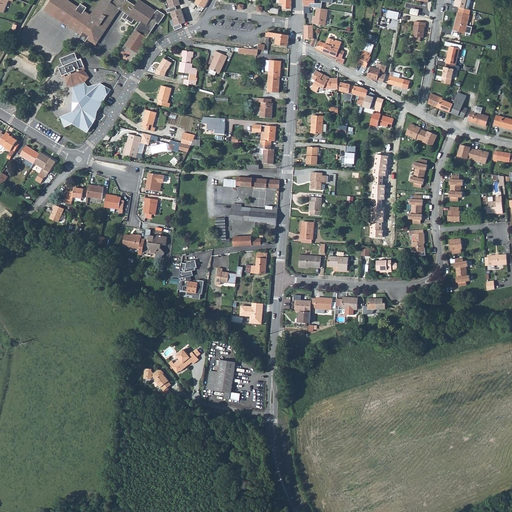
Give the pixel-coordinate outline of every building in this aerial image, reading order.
[(0,0),(0,11),(4,13),(9,0),(13,2),(13,0),(0,0)] [(51,0),(45,11),(54,17),(61,7),(58,5),(61,0),(51,0)] [(135,19),(140,23),(133,35),(135,36),(133,39),(140,43),(142,41),(144,42),(155,27),(153,25),(155,22),(157,23),(159,24),(165,15),(157,10),(156,11),(139,0),(136,6),(126,0),(101,0),(91,16),(84,11),(87,8),(81,4),(78,7),(67,0),(61,0),(58,5),(61,7),(54,17),(81,35),(80,38),(86,42),(88,39),(94,43),(99,36),(101,37),(120,9),(126,13),(122,18),(128,22),(129,21),(132,23),(135,19)] [(178,0),(168,0),(171,8),(176,6),(180,5),(178,0)] [(196,0),(195,4),(204,9),(209,0),(196,0)] [(279,0),(280,4),(284,4),(283,9),(291,9),(291,0),(279,0)] [(459,7),(464,9),(466,0),(454,0),(453,6),(459,7)] [(176,6),(171,8),(166,9),(168,13),(171,12),(174,19),(184,15),(181,9),(177,10),(176,6)] [(454,31),(465,33),(471,34),(472,27),(467,26),(470,10),(464,9),(459,7),(458,13),(454,31)] [(319,8),(317,8),(316,16),(314,16),(313,24),(326,26),(328,9),(322,9),(319,8)] [(184,15),(174,19),(176,25),(174,26),(175,31),(183,27),(182,24),(186,22),(184,15)] [(413,36),(414,36),(413,41),(420,41),(421,37),(423,38),(425,27),(426,27),(426,23),(415,21),(413,36)] [(313,38),(313,25),(304,25),(305,39),(313,39),(310,45),(314,47),(317,40),(313,38)] [(267,32),(267,36),(277,38),(276,44),(288,46),(289,35),(267,32)] [(135,36),(133,35),(126,45),(137,52),(144,42),(142,41),(140,43),(133,39),(135,36)] [(316,49),(322,51),(329,55),(337,57),(336,60),(343,64),(345,59),(342,58),(345,51),(339,49),(342,42),(334,40),(333,40),(328,38),(326,44),(320,41),(319,42),(316,49)] [(358,64),(366,68),(371,57),(370,57),(371,53),(374,45),(366,42),(362,54),(358,64)] [(446,63),(456,65),(460,49),(461,49),(462,46),(446,42),(445,45),(450,47),(446,63)] [(189,80),(190,80),(189,84),(190,84),(195,85),(195,81),(197,81),(197,78),(196,78),(198,68),(192,68),(193,64),(191,63),(192,57),(193,58),(194,52),(183,50),(182,56),(183,56),(182,62),(181,62),(179,72),(190,74),(189,80)] [(227,56),(215,51),(213,56),(215,57),(210,69),(220,73),(227,56)] [(59,68),(63,78),(66,77),(67,86),(74,87),(73,102),(80,103),(82,108),(73,112),(61,117),(65,127),(73,124),(88,133),(96,119),(93,115),(96,110),(98,111),(111,90),(101,83),(92,98),(87,96),(88,87),(85,82),(89,77),(84,70),(86,69),(81,59),(78,60),(75,53),(60,59),(63,66),(59,68)] [(172,63),(164,58),(157,69),(156,74),(165,76),(166,73),(172,63)] [(269,76),(280,76),(281,61),(270,60),(267,60),(266,71),(269,71),(269,76)] [(367,77),(384,82),(388,83),(390,77),(391,73),(391,72),(387,70),(386,74),(380,73),(381,70),(371,67),(367,77)] [(454,69),(445,67),(442,81),(451,83),(454,69)] [(324,75),(316,71),(312,79),(316,81),(313,85),(311,89),(317,92),(320,87),(324,89),(338,89),(338,78),(330,78),(330,80),(328,80),(327,79),(323,81),(321,80),(324,75)] [(388,84),(408,89),(410,81),(399,78),(400,74),(391,72),(391,73),(390,77),(388,83),(388,84)] [(269,76),(268,92),(279,93),(280,76),(269,76)] [(209,86),(205,86),(207,78),(203,78),(200,90),(208,92),(209,86)] [(223,92),(227,80),(223,78),(218,91),(223,92)] [(353,101),(354,95),(356,86),(341,82),(340,91),(346,92),(345,99),(353,101)] [(101,83),(88,87),(87,96),(92,98),(101,83)] [(158,100),(159,101),(158,104),(170,107),(171,103),(168,103),(172,88),(162,85),(158,100)] [(354,95),(359,95),(357,104),(361,105),(360,107),(363,108),(363,107),(366,96),(368,90),(364,88),(356,86),(354,95)] [(443,98),(431,93),(428,103),(439,108),(442,99),(443,98)] [(450,112),(464,118),(468,109),(462,107),(467,96),(458,93),(453,104),(450,112)] [(375,98),(366,96),(363,107),(371,109),(375,98)] [(258,98),(258,102),(262,102),(260,117),(272,118),(273,103),(272,103),(272,99),(258,98)] [(378,98),(371,124),(378,127),(379,124),(388,126),(389,123),(392,124),(394,119),(382,116),(379,115),(379,114),(380,114),(384,100),(378,98)] [(442,99),(439,108),(450,112),(453,104),(442,99)] [(80,103),(73,102),(73,112),(82,108),(80,103)] [(471,112),(469,121),(486,126),(489,117),(481,114),(482,108),(477,106),(475,112),(471,112)] [(142,125),(144,125),(143,129),(154,132),(155,128),(153,127),(157,112),(146,110),(142,125)] [(311,133),(323,134),(323,132),(326,132),(327,124),(323,124),(324,116),(313,115),(311,133)] [(494,125),(511,129),(511,119),(497,116),(494,125)] [(221,118),(204,117),(201,123),(207,123),(207,129),(215,129),(215,133),(225,134),(226,123),(221,123),(221,118)] [(261,144),(270,145),(270,141),(275,141),(276,126),(266,125),(266,126),(262,126),(262,125),(253,124),(253,132),(262,132),(261,140),(261,144)] [(417,138),(420,140),(424,131),(420,129),(421,128),(417,126),(416,128),(414,127),(415,126),(410,124),(406,135),(416,139),(417,138)] [(428,132),(424,131),(420,140),(424,141),(423,142),(432,146),(437,135),(434,134),(434,135),(432,135),(433,133),(428,131),(428,132)] [(6,148),(11,151),(16,143),(18,140),(9,135),(10,134),(6,132),(0,142),(0,149),(0,150),(1,149),(3,150),(4,150),(6,148)] [(125,155),(141,159),(143,153),(138,152),(141,143),(149,145),(150,140),(152,135),(143,133),(142,137),(130,134),(127,143),(128,143),(125,155)] [(184,133),(181,143),(191,145),(194,139),(195,135),(184,133)] [(11,151),(9,155),(12,157),(19,145),(16,143),(11,151)] [(179,150),(188,152),(191,145),(181,143),(179,150)] [(261,144),(260,154),(264,154),(263,164),(274,164),(275,149),(269,149),(270,145),(261,144)] [(34,163),(40,154),(26,145),(20,155),(34,164),(34,163)] [(464,145),(461,145),(458,156),(467,159),(468,158),(471,159),(474,150),(470,149),(471,147),(466,146),(466,147),(464,147),(464,145)] [(355,146),(346,146),(345,163),(354,164),(355,146)] [(307,155),(307,164),(317,165),(318,156),(317,156),(318,147),(309,147),(308,155),(307,155)] [(478,151),(474,150),(471,159),(475,160),(475,161),(486,164),(489,153),(484,151),(484,153),(482,152),(483,151),(478,150),(478,151)] [(498,160),(511,162),(511,154),(494,151),(493,161),(497,161),(498,160)] [(34,163),(43,168),(40,173),(46,176),(47,176),(56,162),(41,152),(40,154),(34,163)] [(375,175),(383,176),(386,176),(389,156),(376,155),(373,175),(375,175)] [(416,168),(415,171),(425,173),(426,170),(427,165),(428,161),(420,159),(419,163),(415,162),(414,167),(416,168)] [(425,173),(415,171),(414,177),(412,176),(410,182),(414,182),(414,186),(421,188),(422,184),(424,179),(425,173)] [(312,181),(313,181),(313,190),(321,190),(322,182),(326,182),(327,176),(322,175),(323,173),(312,172),(311,181),(312,181)] [(0,176),(0,184),(2,186),(8,176),(2,173),(0,176)] [(148,180),(146,189),(160,191),(162,183),(164,181),(164,177),(163,175),(150,173),(149,181),(148,180)] [(451,185),(451,188),(461,189),(461,185),(463,185),(464,180),(459,180),(460,176),(452,175),(451,179),(451,185)] [(279,188),(280,180),(237,177),(237,180),(225,179),(224,186),(236,187),(236,185),(267,188),(267,187),(279,188)] [(375,185),(372,184),(372,199),(376,199),(383,199),(385,200),(386,185),(383,185),(375,185)] [(87,197),(102,199),(104,187),(89,185),(89,189),(87,197)] [(80,188),(75,188),(74,192),(73,197),(83,198),(83,196),(87,197),(89,189),(84,188),(84,189),(80,188)] [(461,189),(451,188),(451,191),(451,197),(450,201),(458,201),(459,197),(463,197),(463,192),(460,192),(461,189)] [(73,197),(74,192),(66,191),(65,199),(62,199),(62,202),(72,204),(72,201),(73,201),(73,197)] [(105,207),(120,209),(121,198),(107,195),(105,207)] [(414,199),(410,199),(410,204),(412,205),(412,211),(422,211),(422,205),(422,200),(422,196),(414,195),(414,199)] [(495,213),(497,213),(497,214),(503,213),(502,203),(502,196),(496,196),(497,201),(486,202),(487,206),(486,206),(485,207),(485,208),(486,209),(487,210),(487,214),(495,213)] [(310,206),(309,210),(311,211),(310,214),(320,215),(321,211),(322,198),(312,197),(312,201),(312,206),(310,206)] [(144,213),(156,215),(158,200),(145,198),(144,202),(145,202),(144,213)] [(64,209),(55,205),(53,209),(54,209),(50,218),(59,222),(64,209)] [(251,212),(250,221),(271,223),(271,225),(277,225),(278,207),(273,207),(273,210),(268,209),(269,207),(266,206),(266,209),(251,208),(251,212)] [(384,207),(382,207),(376,207),(372,207),(371,221),(383,222),(384,222),(384,207)] [(450,207),(450,211),(449,211),(448,216),(450,216),(450,218),(448,217),(448,221),(460,221),(461,212),(459,211),(459,207),(450,207)] [(231,219),(250,221),(251,212),(241,211),(232,210),(231,215),(231,219)] [(421,214),(422,211),(412,211),(412,214),(409,214),(409,219),(413,219),(413,223),(421,224),(421,220),(421,214)] [(225,218),(216,218),(217,240),(223,239),(223,243),(231,243),(230,239),(226,239),(225,218)] [(301,239),(302,239),(312,240),(313,240),(314,222),(302,221),(302,227),(303,227),(302,235),(301,235),(301,239)] [(424,247),(424,241),(425,241),(424,233),(417,234),(417,230),(409,231),(410,234),(414,234),(415,242),(413,242),(414,253),(420,252),(421,256),(426,255),(425,247),(424,247)] [(123,246),(139,249),(139,254),(142,255),(145,239),(141,239),(142,235),(137,235),(137,237),(125,235),(123,246)] [(149,250),(150,252),(156,253),(156,254),(159,254),(163,251),(161,248),(161,245),(166,245),(167,237),(158,235),(158,237),(156,237),(156,236),(149,235),(148,246),(150,247),(149,250)] [(233,237),(234,246),(245,246),(261,245),(261,239),(252,239),(254,239),(254,236),(233,237)] [(453,254),(462,253),(461,249),(463,249),(461,239),(449,240),(450,244),(451,243),(452,245),(450,245),(451,250),(452,250),(453,254)] [(362,246),(361,256),(369,256),(370,247),(362,246)] [(251,266),(251,272),(266,274),(267,253),(257,252),(256,266),(251,266)] [(496,255),(488,256),(488,257),(485,257),(485,266),(507,264),(506,254),(499,255),(496,255)] [(300,255),(299,261),(301,262),(301,266),(309,267),(320,268),(321,256),(300,255)] [(329,256),(328,266),(339,267),(338,270),(348,271),(349,257),(329,256)] [(463,257),(455,259),(455,263),(456,268),(457,271),(466,270),(466,267),(468,266),(468,261),(464,262),(463,257)] [(202,294),(204,281),(198,280),(197,282),(192,282),(184,280),(184,278),(191,276),(193,276),(192,271),(196,270),(195,268),(197,268),(196,260),(187,262),(187,263),(182,263),(179,278),(178,290),(183,290),(184,286),(188,287),(187,295),(193,296),(193,298),(200,299),(201,294),(202,294)] [(392,260),(377,261),(377,270),(381,270),(381,271),(386,271),(386,270),(392,270),(392,269),(396,269),(397,267),(397,264),(395,263),(392,263),(392,260)] [(237,277),(237,274),(222,272),(223,269),(218,268),(216,284),(221,285),(221,282),(236,284),(237,277)] [(466,270),(457,271),(458,277),(458,282),(459,286),(467,285),(466,281),(470,281),(470,275),(467,276),(466,270)] [(486,281),(487,291),(494,289),(494,285),(490,286),(490,281),(486,281)] [(297,300),(296,311),(298,312),(298,311),(311,312),(311,307),(312,301),(301,300),(302,295),(294,295),(294,300),(297,300)] [(337,299),(336,306),(342,306),(342,309),(346,309),(345,315),(354,315),(354,310),(357,310),(358,298),(354,298),(353,299),(347,298),(347,297),(343,297),(343,299),(337,299)] [(312,301),(311,307),(316,307),(316,308),(316,309),(316,313),(324,314),(325,309),(332,310),(333,299),(323,298),(323,299),(316,299),(312,298),(312,301)] [(363,314),(373,314),(375,309),(386,309),(386,303),(383,303),(383,298),(376,298),(376,299),(373,299),(373,298),(368,298),(368,306),(364,306),(363,314)] [(264,304),(253,303),(252,306),(241,306),(240,316),(251,316),(250,323),(262,324),(262,322),(261,322),(261,320),(262,319),(264,304)] [(311,312),(298,311),(298,312),(297,322),(310,323),(311,312)] [(208,313),(205,319),(214,323),(217,317),(208,313)] [(184,349),(177,355),(180,359),(175,364),(181,371),(191,363),(190,363),(192,361),(192,362),(194,364),(199,360),(197,357),(193,352),(189,355),(184,349)] [(210,371),(207,389),(225,392),(224,398),(239,401),(240,394),(231,392),(236,362),(220,360),(218,372),(210,371)] [(162,370),(158,370),(154,373),(152,371),(152,369),(146,368),(144,379),(151,379),(154,377),(156,380),(155,380),(164,391),(161,392),(166,398),(172,393),(168,387),(172,385),(169,381),(166,377),(164,374),(164,373),(162,370)]
